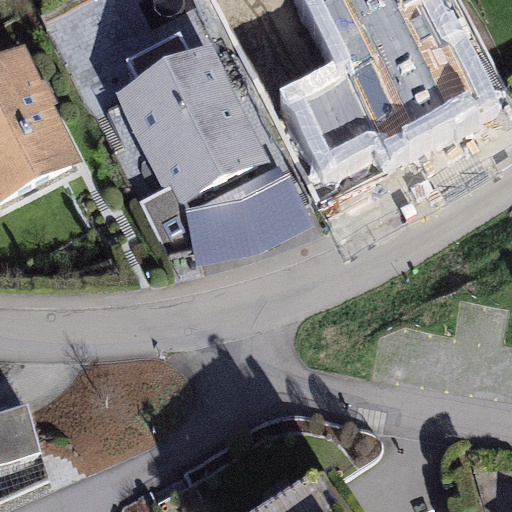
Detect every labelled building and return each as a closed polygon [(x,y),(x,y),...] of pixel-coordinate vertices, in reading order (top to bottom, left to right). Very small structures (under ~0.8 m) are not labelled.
[(414,0),(351,0),(265,54),(316,135),(323,130),(341,159),(355,150),(371,175),(416,146),(414,142),(458,114),(464,111),(458,101),(435,65),(449,56),(414,0)] [(273,174),(215,67),(192,78),(182,58),(128,85),(139,105),(118,116),(163,202),(140,216),(166,258),(191,246),(186,228),(183,223),(273,174)] [(26,68),(0,81),(0,223),(85,178),(26,68)] [(474,91),(458,101),(464,111),(458,114),(481,152),(506,137),(474,91)] [(241,216),(186,228),(191,246),(198,281),(261,268),(316,241),(290,192),(241,216)] [(27,409),(0,417),(0,472),(42,460),(27,409)] [(343,511),(314,466),(244,511),(343,511)]
